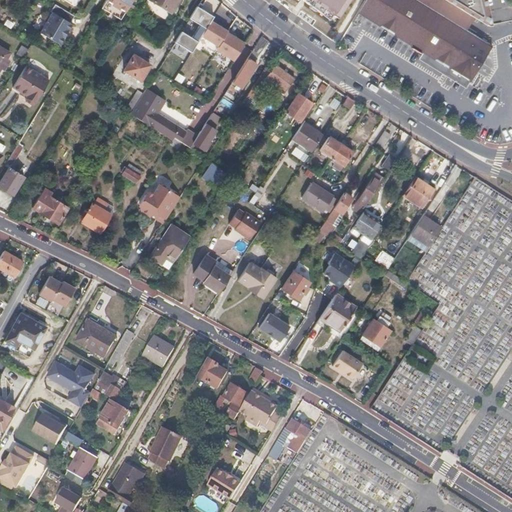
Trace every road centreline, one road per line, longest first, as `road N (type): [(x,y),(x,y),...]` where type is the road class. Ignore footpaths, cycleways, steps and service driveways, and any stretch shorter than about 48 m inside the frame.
road 1 (residential): [(511,511),(304,383),(47,246)]
road 2 (primary): [(445,138),(243,0)]
road 3 (unknown): [(304,383),(225,511)]
